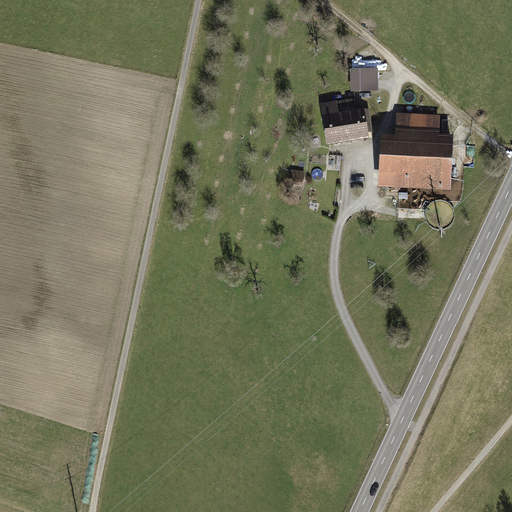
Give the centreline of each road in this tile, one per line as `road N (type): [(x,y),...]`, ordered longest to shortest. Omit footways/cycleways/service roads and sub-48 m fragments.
road 1 (track): [(92,511),(198,0)]
road 2 (track): [(402,420),(340,309),(333,278),(348,172),(388,120),(402,71)]
road 3 (secondary): [(359,511),(511,184)]
road 4 (track): [(319,0),(511,158)]
